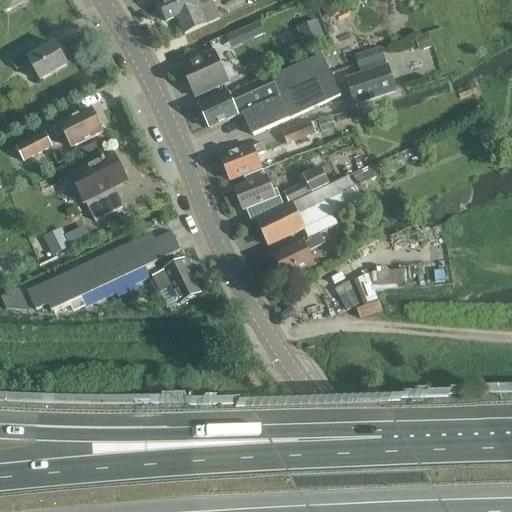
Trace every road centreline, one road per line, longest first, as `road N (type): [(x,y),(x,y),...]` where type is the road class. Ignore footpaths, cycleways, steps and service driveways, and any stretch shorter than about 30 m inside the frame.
road 1 (tertiary): [(388,511),(254,309),(208,222),(162,105),(103,0)]
road 2 (motorway): [(511,448),(225,459)]
road 3 (motorway): [(225,459),(91,436),(0,432)]
road 4 (motorway): [(225,459),(0,478)]
